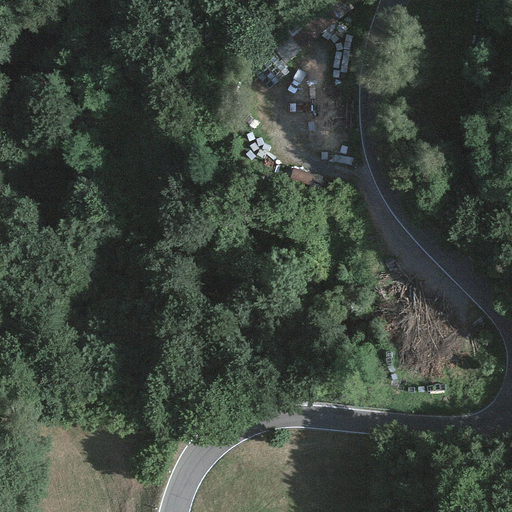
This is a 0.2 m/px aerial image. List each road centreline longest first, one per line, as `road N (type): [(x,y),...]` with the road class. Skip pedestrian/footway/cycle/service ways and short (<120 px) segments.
road 1 (tertiary): [(511,409),(475,428),(307,416),(244,425),(202,453),(173,511)]
road 2 (tertiary): [(391,0),(372,89),(383,174),(427,237),(511,324)]
